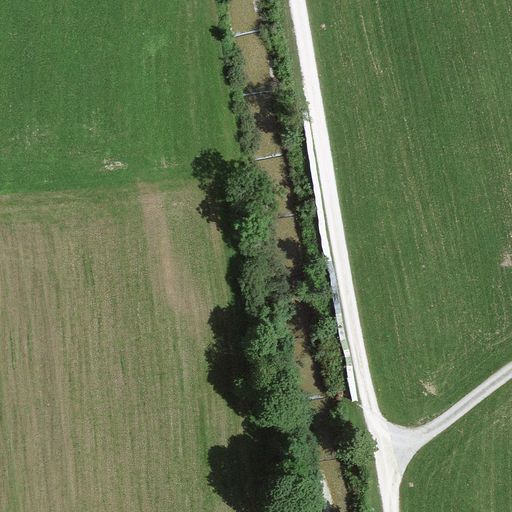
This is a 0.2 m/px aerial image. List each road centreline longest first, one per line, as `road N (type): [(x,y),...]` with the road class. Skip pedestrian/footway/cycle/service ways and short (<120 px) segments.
road 1 (track): [(392,511),(297,0)]
road 2 (track): [(511,370),(382,459)]
